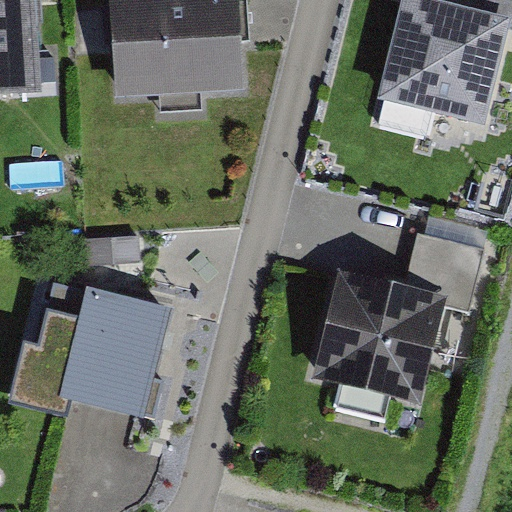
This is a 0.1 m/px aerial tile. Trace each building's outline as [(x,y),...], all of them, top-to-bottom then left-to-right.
[(46,0),(0,0),(0,97),(53,94),(46,0)] [(233,0),(114,0),(119,101),(238,95),(233,0)] [(511,0),(478,0),(476,13),(416,0),(407,0),(385,106),(488,129),(508,34),(511,35),(511,0)] [(421,288),(359,273),(335,373),(456,402),(492,252),(433,238),(421,288)] [(195,321),(101,295),(75,392),(170,417),(195,321)]
